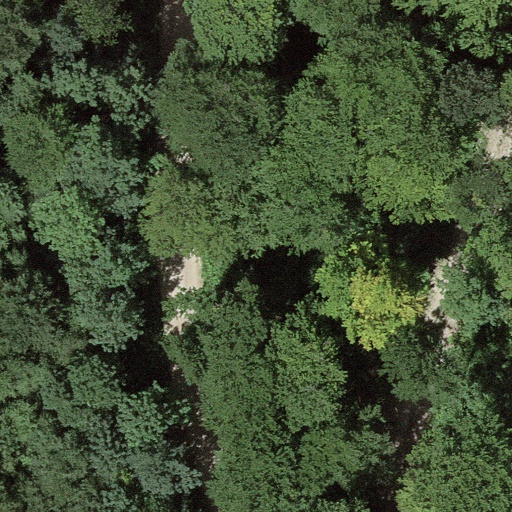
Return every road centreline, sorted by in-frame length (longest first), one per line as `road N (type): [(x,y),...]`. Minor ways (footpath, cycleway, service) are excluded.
road 1 (track): [(224,511),(178,344),(165,179),(170,0)]
road 2 (track): [(511,102),(404,369),(410,511)]
